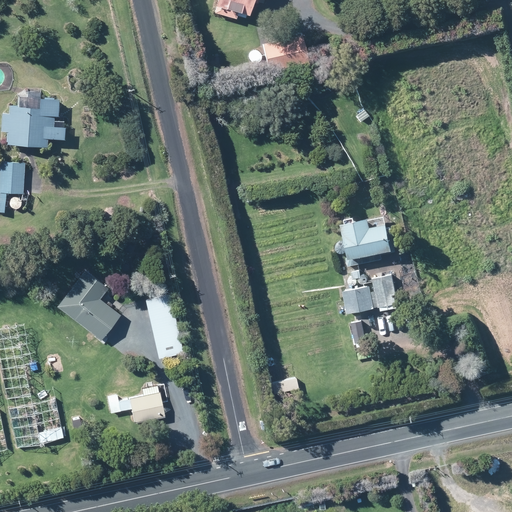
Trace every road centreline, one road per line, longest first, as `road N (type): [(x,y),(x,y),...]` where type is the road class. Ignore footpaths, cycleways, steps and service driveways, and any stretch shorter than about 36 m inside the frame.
road 1 (residential): [(248,473),(138,0)]
road 2 (tertiary): [(511,414),(248,473)]
road 3 (tertiary): [(248,473),(75,511)]
